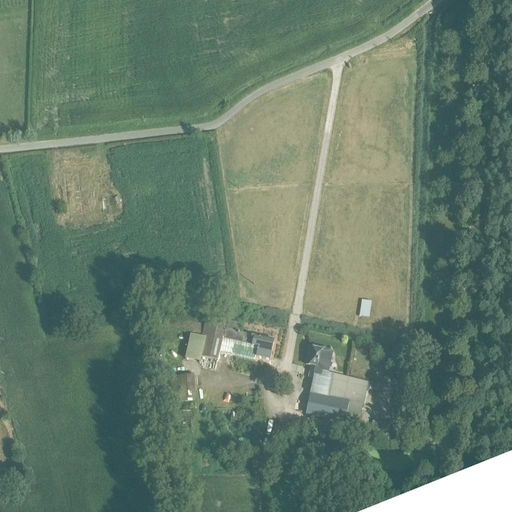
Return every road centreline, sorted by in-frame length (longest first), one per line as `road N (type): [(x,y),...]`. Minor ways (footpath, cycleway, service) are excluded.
road 1 (track): [(478,0),(456,429),(443,448),(441,474),(444,504),(453,511)]
road 2 (unclassified): [(438,0),(383,41),(275,84),(216,123),(0,151)]
